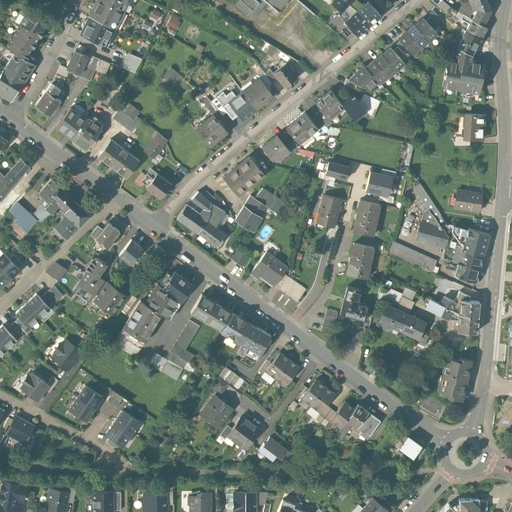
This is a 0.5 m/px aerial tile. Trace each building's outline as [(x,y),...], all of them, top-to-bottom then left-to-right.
[(116,28),(125,9),(107,0),(94,0),(87,14),(116,28)] [(107,0),(125,9),(129,0),(107,0)] [(239,0),(236,4),(253,18),(267,2),(278,11),(287,0),(260,0),(260,1),(258,0),(239,0)] [(345,7),(348,3),(344,0),(333,0),(331,3),(341,11),(345,7)] [(354,0),(350,5),(357,9),(364,4),(358,0),(354,0)] [(382,15),(369,0),(368,0),(364,4),(357,9),(370,25),(382,15)] [(443,0),(438,5),(448,13),(452,8),(443,0)] [(474,9),(470,0),(467,0),(462,2),(458,11),(460,11),(470,16),(474,9)] [(470,0),(474,9),(470,16),(485,24),(493,9),(489,0),(470,0)] [(345,7),(352,13),(357,9),(350,5),(348,3),(345,7)] [(370,25),(357,9),(352,13),(345,19),(359,35),(370,25)] [(427,15),(429,18),(436,25),(441,21),(432,10),(427,15)] [(47,24),(27,11),(20,23),(40,36),(47,24)] [(489,27),(485,24),(470,16),(460,11),(457,16),(469,23),(466,28),(483,37),(489,27)] [(107,46),(116,28),(87,14),(78,32),(107,46)] [(172,16),(167,25),(176,30),(181,21),(172,16)] [(429,18),(426,21),(433,30),(437,26),(436,25),(429,18)] [(424,19),(416,27),(429,41),(430,42),(438,35),(433,30),(426,21),(424,19)] [(13,35),(33,47),(40,36),(20,23),(13,35)] [(415,26),(407,33),(419,46),(421,48),(429,41),(416,27),(415,26)] [(176,32),(169,28),(167,32),(173,36),(176,32)] [(483,37),(466,28),(465,30),(463,28),(460,33),(463,35),(458,45),(459,46),(474,54),(483,37)] [(406,32),(398,39),(399,40),(408,49),(411,53),(419,46),(407,33),(406,32)] [(33,47),(13,35),(6,45),(15,51),(26,58),(33,47)] [(408,49),(399,40),(395,44),(397,47),(403,53),(408,49)] [(262,50),(272,56),(277,47),(266,41),(262,50)] [(198,44),(195,50),(200,53),(203,47),(198,44)] [(474,54),(459,46),(457,56),(459,56),(459,59),(449,57),(444,86),(481,94),(487,63),(472,59),(474,54)] [(397,47),(393,51),(401,59),(405,56),(403,53),(397,47)] [(73,71),(80,73),(88,55),(74,49),(66,67),(70,69),(73,71)] [(391,49),(383,56),(397,71),(398,72),(406,65),(401,59),(393,51),(391,49)] [(26,58),(15,51),(0,74),(0,94),(10,101),(34,63),(26,58)] [(141,58),(128,52),(121,67),(134,73),(141,58)] [(80,73),(79,75),(90,80),(94,70),(105,75),(110,63),(89,54),(88,55),(80,73)] [(383,55),(375,61),(388,77),(389,78),(397,71),(383,56),(383,55)] [(374,60),(366,67),(379,81),(380,83),(388,77),(375,61),(374,60)] [(287,62),(273,73),(278,78),(284,87),(298,76),(287,62)] [(60,64),(51,81),(60,88),(70,69),(66,67),(60,64)] [(366,67),(365,65),(348,80),(357,84),(369,90),(379,81),(366,67)] [(163,76),(171,82),(178,73),(170,66),(163,76)] [(265,72),(260,77),(267,86),(278,78),(273,73),(270,69),(265,72)] [(260,77),(241,90),(255,109),(274,95),(267,86),(260,77)] [(355,89),(357,84),(348,80),(346,79),(343,83),(355,89)] [(51,81),(45,90),(54,96),(59,89),(60,88),(51,81)] [(197,98),(202,93),(197,87),(192,92),(197,98)] [(54,96),(59,99),(64,92),(59,89),(54,96)] [(54,96),(45,90),(34,104),(50,115),(53,110),(58,104),(60,100),(59,99),(54,96)] [(222,91),(211,101),(222,115),(226,111),(232,118),(238,113),(242,119),(255,109),(241,90),(235,95),(231,90),(225,95),(222,91)] [(323,96),(337,114),(344,108),(340,102),(331,90),(323,96)] [(361,98),(358,101),(366,111),(372,119),(380,101),(363,93),(361,98)] [(349,95),(340,102),(344,108),(354,120),(366,111),(358,101),(354,96),(352,98),(349,95)] [(217,119),(222,115),(211,101),(206,96),(201,100),(213,115),(217,119)] [(337,114),(323,96),(315,102),(320,109),(329,120),(337,114)] [(130,102),(123,111),(138,122),(141,124),(143,120),(137,115),(140,110),(130,102)] [(71,139),(87,118),(71,106),(55,127),(71,139)] [(119,108),(112,117),(131,131),(138,122),(123,111),(119,108)] [(329,120),(320,109),(314,114),(316,116),(323,125),(327,126),(331,123),(329,120)] [(305,111),(286,127),(288,129),(295,139),(299,144),(319,128),(312,120),(305,111)] [(465,112),(464,137),(470,137),(485,138),(487,113),(465,112)] [(195,130),(208,146),(227,131),(217,119),(213,115),(195,130)] [(101,126),(88,116),(87,118),(71,139),(86,150),(95,138),(101,126)] [(312,120),(319,128),(323,125),(316,116),(312,120)] [(291,142),(295,139),(288,129),(283,133),(291,142)] [(168,139),(158,131),(144,150),(154,157),(168,139)] [(279,136),(277,133),(261,145),(272,160),(277,156),(280,160),(291,151),(279,136)] [(283,133),(279,136),(291,151),(295,147),(291,142),(283,133)] [(470,137),(464,137),(455,136),(455,145),(470,145),(470,137)] [(138,160),(122,147),(110,138),(97,155),(126,177),(138,160)] [(413,144),(409,144),(405,163),(409,164),(413,144)] [(250,154),(223,175),(239,196),(266,174),(250,154)] [(0,178),(10,188),(30,166),(20,157),(4,175),(0,171),(0,178)] [(349,167),(328,161),(325,172),(346,178),(349,167)] [(145,187),(160,198),(171,183),(151,167),(141,180),(147,185),(145,187)] [(392,176),(370,171),(365,190),(387,195),(392,176)] [(0,198),(10,188),(0,178),(0,198)] [(45,205),(43,203),(31,214),(17,201),(9,210),(13,214),(6,221),(25,241),(59,205),(65,211),(76,199),(61,185),(50,178),(38,192),(48,203),(45,205)] [(423,214),(421,219),(440,224),(449,236),(446,247),(444,248),(442,257),(445,258),(444,263),(446,267),(454,270),(456,261),(454,260),(457,243),(458,239),(456,238),(441,216),(441,213),(419,182),(407,191),(423,214)] [(263,187),(254,197),(268,206),(282,216),(290,204),(263,187)] [(457,188),(454,207),(480,212),(483,192),(457,188)] [(187,204),(177,218),(197,233),(207,220),(213,203),(203,194),(198,190),(191,199),(202,208),(199,212),(187,204)] [(206,190),(203,194),(213,203),(215,198),(206,190)] [(250,194),(235,219),(255,232),(264,217),(262,216),(268,206),(254,197),(250,194)] [(342,199),(323,194),(316,222),(335,227),(342,199)] [(76,199),(65,211),(59,216),(62,218),(54,226),(55,227),(63,235),(66,238),(91,214),(76,199)] [(379,204),(360,199),(353,230),(372,234),(379,204)] [(207,220),(197,233),(217,247),(226,235),(216,226),(225,210),(213,203),(207,220)] [(421,219),(416,239),(446,247),(449,236),(440,224),(421,219)] [(120,231),(108,222),(103,229),(95,238),(108,247),(120,231)] [(95,238),(103,229),(97,225),(90,234),(95,238)] [(463,247),(468,228),(460,225),(456,238),(458,239),(463,247)] [(63,235),(55,227),(49,233),(57,241),(63,235)] [(489,234),(468,228),(463,247),(465,250),(483,255),(489,234)] [(142,248),(131,239),(118,254),(130,264),(142,248)] [(437,260),(395,241),(390,253),(432,271),(437,260)] [(373,247),(354,243),(347,269),(348,269),(348,273),(366,277),(367,276),(366,276),(373,248),(373,247)] [(483,255),(465,250),(457,243),(454,260),(456,261),(454,270),(453,274),(458,276),(475,281),(483,255)] [(236,246),(229,257),(246,268),(251,256),(236,246)] [(166,253),(158,247),(151,255),(159,261),(166,253)] [(267,250),(250,273),(258,279),(260,275),(274,286),(284,273),(289,267),(267,250)] [(7,253),(0,259),(0,262),(13,276),(21,268),(7,253)] [(79,282),(94,292),(96,288),(103,279),(98,275),(106,264),(97,257),(79,282)] [(67,269),(55,261),(44,271),(58,281),(67,269)] [(0,262),(0,279),(4,284),(13,276),(0,262)] [(164,285),(161,289),(177,301),(180,303),(194,284),(174,270),(171,274),(167,271),(159,282),(164,285)] [(284,273),(274,286),(297,302),(306,289),(284,273)] [(100,291),(107,283),(103,279),(96,288),(100,291)] [(94,292),(79,282),(73,290),(88,299),(94,292)] [(126,296),(107,283),(100,291),(93,302),(111,315),(126,296)] [(55,285),(41,298),(51,308),(54,311),(59,306),(56,303),(64,295),(55,285)] [(177,301),(161,289),(156,285),(144,303),(162,314),(167,317),(177,301)] [(348,285),(340,314),(365,321),(370,303),(360,301),(363,289),(348,285)] [(378,295),(395,302),(400,290),(390,286),(388,292),(380,289),(378,295)] [(461,299),(470,300),(470,296),(458,290),(453,300),(444,295),(439,303),(452,310),(459,313),(461,299)] [(25,304),(39,319),(51,308),(41,298),(36,293),(25,304)] [(190,312),(223,331),(234,312),(203,293),(190,312)] [(126,313),(137,298),(131,294),(120,309),(126,313)] [(397,307),(409,312),(414,301),(402,296),(397,307)] [(452,310),(439,303),(430,298),(426,307),(448,318),(448,317),(452,310)] [(461,299),(459,313),(477,315),(479,301),(470,300),(461,299)] [(145,341),(162,314),(144,303),(139,300),(122,327),(145,341)] [(397,307),(387,303),(379,320),(381,322),(382,326),(389,329),(393,326),(401,330),(409,312),(397,307)] [(28,329),(39,319),(25,304),(14,314),(19,319),(28,329)] [(327,309),(321,332),(332,334),(338,312),(327,309)] [(452,310),(448,317),(458,318),(459,313),(452,310)] [(234,312),(223,331),(241,342),(252,323),(234,312)] [(427,321),(409,312),(401,330),(414,336),(412,340),(424,345),(429,334),(423,332),(427,321)] [(458,318),(457,330),(476,332),(477,315),(459,313),(458,318)] [(7,329),(17,339),(20,343),(32,332),(28,329),(19,319),(7,329)] [(200,326),(189,319),(165,356),(154,349),(146,361),(176,380),(192,354),(185,350),(200,326)] [(272,335),(252,323),(241,342),(234,353),(253,365),(272,335)] [(7,329),(3,325),(0,328),(0,343),(6,349),(17,339),(7,329)] [(145,341),(122,327),(118,334),(141,348),(145,341)] [(367,332),(352,328),(348,340),(364,344),(367,332)] [(80,351),(66,338),(49,356),(63,369),(80,351)] [(290,359),(280,351),(272,363),(265,372),(275,379),(290,359)] [(459,357),(458,360),(447,357),(445,365),(444,364),(440,382),(441,382),(440,390),(450,392),(449,397),(461,399),(471,360),(459,357)] [(265,372),(272,363),(267,359),(257,370),(263,374),(265,372)] [(290,359),(275,379),(285,387),(290,380),(300,366),(290,359)] [(243,379),(227,366),(219,376),(229,384),(235,389),(243,379)] [(49,385),(30,370),(17,386),(36,401),(45,389),(49,385)] [(219,376),(211,387),(221,394),(229,384),(219,376)] [(55,377),(49,385),(45,389),(50,394),(60,381),(55,377)] [(326,386),(316,379),(309,389),(301,399),(311,406),(326,386)] [(295,383),(290,380),(285,387),(282,391),(286,394),(295,383)] [(105,396),(85,382),(75,396),(95,410),(105,396)] [(301,399),(309,389),(303,384),(293,398),(298,402),(301,399)] [(326,386),(311,406),(320,413),(326,404),(335,393),(326,386)] [(125,399),(111,389),(104,398),(118,409),(125,399)] [(418,389),(410,404),(439,419),(447,404),(418,389)] [(234,409),(214,394),(199,414),(218,429),(234,409)] [(86,422),(95,410),(75,396),(67,409),(71,412),(82,420),(86,422)] [(347,421),(355,410),(345,402),(336,412),(329,421),(340,429),(347,421)] [(336,412),(326,404),(320,413),(315,418),(325,426),(329,421),(336,412)] [(368,413),(358,406),(355,410),(347,421),(352,425),(357,429),(368,413)] [(141,423),(121,409),(111,422),(132,436),(141,423)] [(79,424),(82,420),(71,412),(68,416),(79,424)] [(380,421),(368,413),(357,429),(361,432),(360,434),(367,439),(380,421)] [(34,427),(14,415),(5,430),(26,442),(34,427)] [(251,422),(242,415),(232,428),(226,436),(235,443),(251,422)] [(340,441),(352,425),(347,421),(340,429),(334,436),(340,441)] [(123,448),(132,436),(111,422),(103,434),(106,436),(120,446),(123,448)] [(251,422),(235,443),(244,449),(250,441),(259,428),(251,422)] [(224,439),(226,436),(232,428),(227,424),(219,435),(224,439)] [(171,441),(159,433),(154,441),(165,449),(171,441)] [(420,445),(405,434),(396,446),(411,457),(420,445)] [(117,450),(120,446),(106,436),(103,441),(117,450)] [(280,444),(270,436),(259,451),(273,461),(277,455),(282,459),(289,450),(280,444)] [(283,440),(280,444),(289,450),(292,453),(295,449),(283,440)] [(250,441),(244,449),(238,456),(244,460),(255,445),(250,441)] [(26,506),(29,485),(0,479),(0,511),(18,511),(20,505),(26,506)] [(69,492),(67,503),(75,505),(78,489),(70,487),(69,492)] [(64,511),(67,503),(69,492),(47,488),(42,511),(64,511)] [(167,493),(167,490),(140,490),(139,511),(166,511),(167,505),(167,493)] [(254,511),(255,505),(255,491),(230,490),(229,511),(254,511)] [(112,491),(92,491),(91,511),(111,511),(111,508),(112,491)] [(121,491),(112,491),(111,508),(120,509),(121,491)] [(269,491),(255,491),(255,505),(265,505),(269,491)] [(211,511),(212,493),(188,493),(188,511),(211,511)] [(372,498),(383,508),(388,503),(376,493),(372,498)] [(447,504),(440,511),(486,511),(485,500),(479,500),(479,497),(458,499),(458,502),(453,503),(450,506),(447,504)] [(281,498),(275,511),(292,511),(296,504),(281,498)] [(386,511),(383,508),(372,498),(362,509),(365,511),(386,511)]
